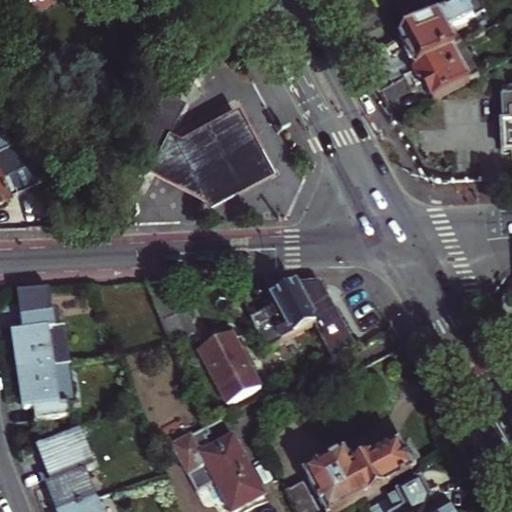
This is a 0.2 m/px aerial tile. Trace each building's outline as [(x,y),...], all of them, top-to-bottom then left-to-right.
[(416,34),(429,58),(465,38),(472,34),(463,18),(469,15),(483,7),(495,0),(463,0),(460,2),(425,21),(412,28),(416,34)] [(460,2),(458,0),(414,0),(425,21),(460,2)] [(479,31),(469,15),(463,18),(472,34),(479,31)] [(434,66),(446,88),(491,64),(487,58),(478,64),(469,47),(465,38),(429,58),(434,66)] [(478,64),(487,58),(478,42),(469,47),(478,64)] [(174,142),(162,138),(142,176),(205,213),(240,193),(266,178),(231,114),(174,142)] [(0,202),(36,186),(17,142),(0,149),(0,202)] [(266,349),(269,346),(315,323),(331,354),(354,342),(334,305),(320,279),(293,280),(273,291),(271,294),(276,304),(264,310),(275,330),(269,333),(264,324),(257,327),(266,349)] [(198,335),(176,286),(146,287),(172,346),(198,335)] [(56,362),(74,359),(68,321),(59,323),(54,291),(16,297),(21,326),(11,327),(12,336),(17,368),(56,362)] [(262,380),(232,330),(227,332),(201,348),(231,398),(262,380)] [(56,362),(17,368),(22,393),(24,407),(33,406),(36,420),(71,415),(69,401),(62,402),(56,362)] [(205,422),(172,441),(195,484),(214,474),(232,507),(264,490),(237,440),(233,432),(212,443),(205,431),(209,429),(205,422)] [(73,434),(39,447),(49,474),(45,475),(50,488),(59,511),(69,511),(99,501),(82,459),(73,434)] [(332,511),(362,495),(387,482),(413,468),(409,461),(415,457),(412,450),(407,442),(401,446),(397,438),(370,453),(369,450),(353,458),(346,444),(306,465),(332,511)] [(99,501),(109,496),(93,454),(82,459),(99,501)] [(370,511),(453,511),(454,511),(448,500),(444,502),(440,496),(437,490),(432,493),(424,478),(394,495),(387,482),(362,495),(370,511)] [(99,501),(102,511),(115,511),(109,496),(99,501)] [(102,511),(99,501),(69,511),(102,511)]
